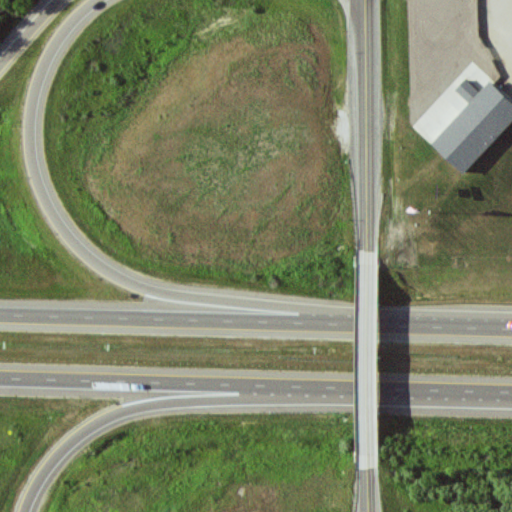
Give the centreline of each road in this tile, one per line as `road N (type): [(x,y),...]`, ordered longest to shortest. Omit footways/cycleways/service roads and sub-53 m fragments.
road 1 (motorway): [(469,327),(162,293),(88,258),(42,190),(34,120),(53,54),(97,0)]
road 2 (motorway): [(0,378),(511,393)]
road 3 (motorway): [(511,328),(0,314)]
road 4 (motorway): [(24,511),(44,468),(99,417),(135,402),(267,385)]
road 5 (tertiary): [(371,270),(368,0)]
road 6 (tertiary): [(374,454),(371,270)]
